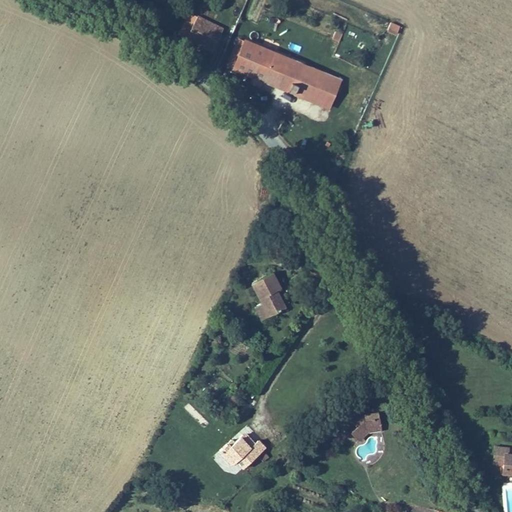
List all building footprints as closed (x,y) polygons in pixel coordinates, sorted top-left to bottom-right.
[(176,9),(167,5),(160,19),(168,23),(176,9)] [(223,26),(191,10),(181,29),(187,32),(185,35),(212,48),(218,37),(217,37),(223,26)] [(390,21),(388,30),(399,32),(401,24),(390,21)] [(231,63),(303,93),(314,66),(243,36),(231,63)] [(340,77),(314,66),(303,93),(329,104),(340,77)] [(243,299),(256,313),(268,325),(282,311),(268,297),(271,293),(261,283),(243,299)] [(268,325),(256,313),(252,318),(263,329),(268,325)] [(204,428),(209,423),(189,402),(184,407),(204,428)] [(373,423),(372,416),(362,418),(362,426),(351,435),(357,443),(367,435),(380,433),(378,422),(373,423)] [(252,444),(243,435),(239,435),(231,443),(227,447),(225,445),(217,452),(231,465),(235,461),(242,468),(263,448),(255,440),(252,444)] [(493,462),(503,463),(504,454),(506,454),(506,449),(494,448),(493,462)] [(503,463),(502,473),(511,474),(511,454),(506,454),(504,454),(503,463)]
